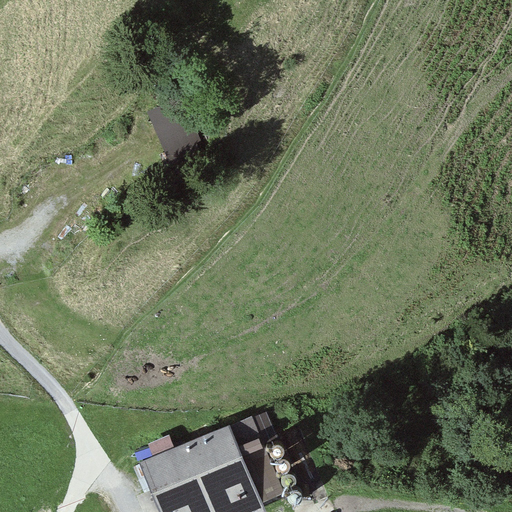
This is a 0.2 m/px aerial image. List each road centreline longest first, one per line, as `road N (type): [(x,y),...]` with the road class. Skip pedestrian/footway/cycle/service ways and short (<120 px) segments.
road 1 (track): [(4,249),(67,316),(150,352),(197,350),(253,332),(334,282),(374,243),(459,128),(511,74)]
road 2 (track): [(0,249),(107,178)]
